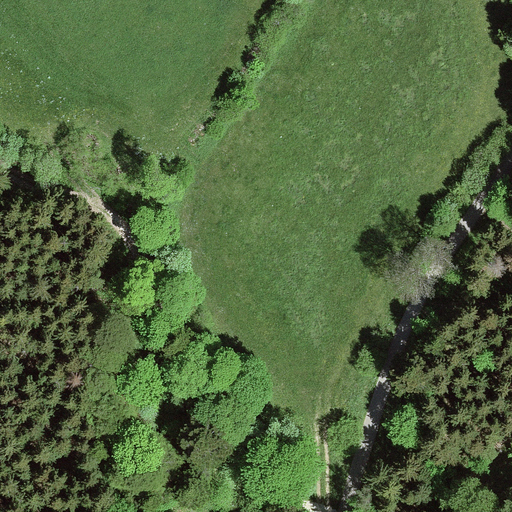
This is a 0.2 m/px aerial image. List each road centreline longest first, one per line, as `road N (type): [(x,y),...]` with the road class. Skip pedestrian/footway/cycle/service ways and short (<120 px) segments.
road 1 (track): [(329,511),(267,450),(198,333),(121,235),(0,162)]
road 2 (unclassified): [(511,150),(373,412),(336,511)]
